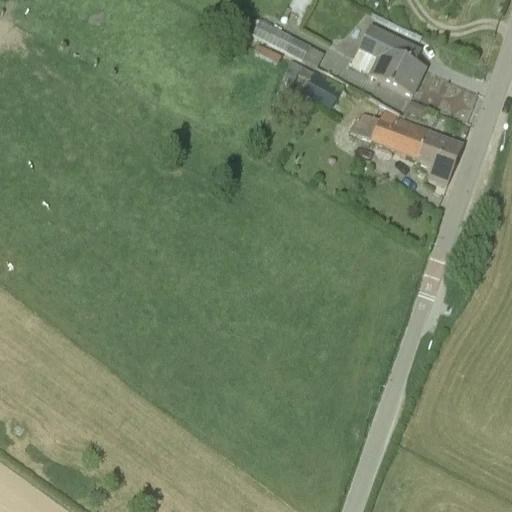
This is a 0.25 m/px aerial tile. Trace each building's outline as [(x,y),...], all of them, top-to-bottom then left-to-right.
[(292,0),(288,10),(303,19),(313,0),(292,0)] [(309,50),(258,24),(252,39),(302,65),(309,50)] [(413,67),(421,54),(372,29),(361,52),(353,68),(372,78),(413,98),(426,75),(413,67)] [(281,59),(257,47),(253,56),(277,68),(281,59)] [(314,76),(291,64),(281,83),(291,89),(297,77),(310,84),(303,96),(330,113),(342,91),(314,76)] [(417,122),(421,124),(426,112),(423,110),(411,105),(406,116),(417,122)] [(412,162),(424,132),(383,114),(379,124),(362,116),(359,123),(354,121),(347,134),(412,162)] [(447,189),(463,149),(424,132),(412,162),(433,171),(429,180),(447,189)]
